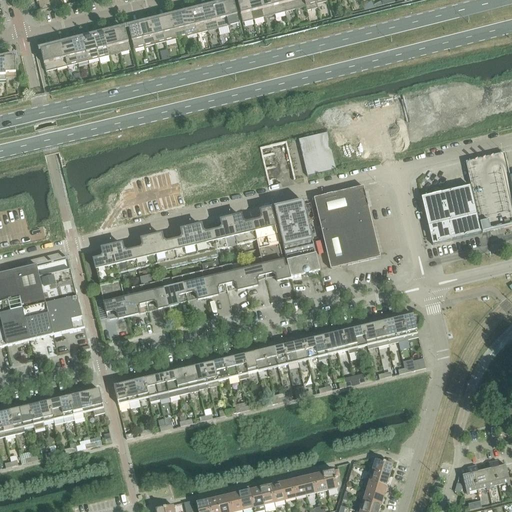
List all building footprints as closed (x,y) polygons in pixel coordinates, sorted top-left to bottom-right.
[(40,12),(65,6),(63,0),(35,0),(36,3),(38,3),(40,12)] [(241,0),(242,1),(237,2),(243,24),(253,21),(248,0),(241,0)] [(248,0),(253,21),(264,18),(259,0),(248,0)] [(259,0),(264,18),(274,16),(270,0),(259,0)] [(270,0),(274,16),(285,13),(281,0),(270,0)] [(281,0),(285,13),(295,11),(292,0),(281,0)] [(292,0),(295,11),(306,8),(303,0),(292,0)] [(303,0),(306,8),(307,12),(317,9),(316,5),(314,0),(303,0)] [(223,4),(228,27),(239,25),(234,3),(230,4),(229,2),(223,4)] [(216,7),(213,8),(218,30),(228,27),(223,4),(216,5),(216,7)] [(208,7),(202,9),(207,32),(218,30),(213,8),(209,9),(208,7)] [(195,12),(192,13),(197,35),(207,32),(202,9),(195,11),(195,12)] [(187,13),(181,14),(186,38),(197,35),(192,13),(188,14),(187,13)] [(175,18),(171,19),(176,40),(186,38),(181,14),(174,16),(175,18)] [(176,40),(171,19),(167,20),(166,18),(160,20),(166,43),(176,40)] [(348,18),(327,23),(328,27),(349,22),(348,18)] [(153,21),(154,23),(150,24),(155,46),(166,43),(160,20),(153,21)] [(145,23),(139,25),(145,48),(155,46),(150,24),(146,25),(145,23)] [(133,28),(128,29),(134,51),(145,48),(139,25),(132,26),(133,28)] [(114,31),(120,54),(130,52),(125,30),(121,31),(120,29),(114,31)] [(107,33),(108,34),(104,35),(109,57),(120,54),(114,31),(107,33)] [(99,35),(93,36),(99,60),(109,57),(104,35),(100,36),(99,35)] [(87,40),(83,41),(88,62),(99,60),(93,36),(86,38),(87,40)] [(88,62),(83,41),(79,42),(78,40),(72,42),(78,65),(88,62)] [(65,43),(66,45),(62,46),(67,68),(78,65),(72,42),(65,43)] [(57,45),(51,47),(57,70),(67,68),(62,46),(58,47),(57,45)] [(45,50),(40,51),(46,73),(57,70),(51,47),(44,49),(45,50)] [(16,58),(4,59),(4,61),(5,61),(6,79),(16,79),(15,60),(16,60),(16,58)] [(336,171),(327,134),(298,141),(307,178),(336,171)] [(468,175),(482,235),(511,227),(511,186),(510,178),(504,154),(466,163),(468,175)] [(470,187),(421,199),(433,246),(481,235),(470,187)] [(363,188),(314,200),(331,270),(380,259),(363,188)] [(314,247),(303,202),(274,209),(284,254),(285,254),(288,268),(291,280),(305,276),(307,276),(309,276),(320,273),(313,247),(314,247)] [(261,220),(260,221),(261,222),(253,224),(257,242),(259,250),(279,245),(271,210),(260,213),(262,220),(261,220)] [(241,217),(231,220),(237,247),(257,242),(253,224),(245,226),(245,225),(244,224),(243,224),(241,217)] [(221,231),(213,233),(217,251),(237,247),(231,220),(221,222),(222,229),(221,229),(221,230),(221,231)] [(201,227),(191,229),(199,264),(219,259),(217,251),(213,233),(205,235),(205,234),(204,233),(203,234),(201,227)] [(181,232),(183,238),(182,239),(181,240),(181,241),(173,243),(179,269),(199,264),(191,229),(181,232)] [(162,236),(151,239),(157,265),(159,273),(179,269),(173,243),(166,244),(165,244),(164,243),(163,243),(162,236)] [(398,238),(383,240),(385,251),(400,249),(398,238)] [(157,265),(151,239),(141,241),(143,248),(142,248),(141,249),(141,250),(133,252),(138,270),(157,265)] [(279,245),(259,250),(261,259),(265,277),(273,275),(273,276),(275,276),(277,282),(277,283),(291,280),(288,268),(285,269),(279,245)] [(122,246),(111,248),(118,275),(138,270),(133,252),(126,254),(126,253),(124,252),(122,246)] [(102,260),(94,261),(100,288),(120,283),(118,275),(111,248),(101,250),(103,257),(102,258),(102,259),(102,260)] [(261,259),(251,262),(253,270),(243,273),(247,290),(258,288),(256,281),(257,281),(258,279),(265,277),(261,259)] [(220,261),(200,266),(202,273),(208,300),(218,297),(218,296),(216,290),(217,290),(218,289),(218,288),(225,286),(221,269),(220,261)] [(37,266),(13,272),(30,342),(53,336),(39,278),(37,266)] [(231,266),(221,269),(225,286),(233,284),(234,285),(235,286),(236,286),(237,293),(247,290),(243,273),(233,275),(231,266)] [(71,271),(39,278),(53,336),(85,329),(85,328),(84,328),(71,271)] [(13,272),(0,275),(0,349),(30,342),(13,272)] [(202,273),(182,278),(186,296),(194,294),(194,295),(195,295),(196,295),(198,302),(208,300),(202,273)] [(152,285),(150,277),(140,279),(142,288),(148,312),(158,310),(158,312),(168,309),(162,283),(152,285)] [(186,296),(182,278),(162,283),(168,309),(178,307),(178,305),(188,302),(186,296)] [(120,283),(100,288),(106,315),(114,313),(115,314),(116,314),(117,314),(118,321),(128,319),(122,292),(120,283)] [(142,288),(122,292),(128,319),(139,316),(138,314),(148,312),(142,288)] [(413,316),(403,319),(408,341),(418,339),(416,328),(419,323),(419,322),(419,321),(419,320),(419,319),(418,318),(418,317),(417,317),(416,316),(415,316),(414,316),(413,316)] [(403,319),(393,321),(398,344),(408,341),(403,319)] [(393,321),(383,323),(388,346),(398,344),(393,321)] [(383,323),(373,326),(378,348),(388,346),(383,323)] [(373,326),(363,328),(367,347),(368,351),(378,348),(373,326)] [(363,328),(353,330),(358,349),(367,347),(363,328)] [(353,330),(343,333),(348,352),(349,356),(359,353),(358,349),(353,330)] [(343,333),(333,335),(338,354),(348,352),(343,333)] [(333,335),(323,337),(328,356),(338,354),(333,335)] [(323,337),(313,340),(318,359),(328,356),(323,337)] [(313,340),(303,342),(308,361),(318,359),(313,340)] [(303,342),(293,345),(298,363),(308,361),(303,342)] [(293,345),(283,347),(288,366),(298,363),(293,345)] [(283,347),(273,349),(278,368),(288,366),(283,347)] [(273,349),(264,352),(268,371),(278,368),(273,349)] [(264,352),(254,354),(258,373),(268,371),(264,352)] [(254,354),(244,356),(248,375),(258,373),(254,354)] [(244,356),(234,359),(238,378),(239,382),(249,379),(248,375),(244,356)] [(234,359),(224,361),(228,380),(238,378),(234,359)] [(224,361),(214,364),(218,382),(228,380),(224,361)] [(426,370),(424,361),(413,364),(415,372),(426,370)] [(214,364),(204,366),(209,389),(219,387),(218,382),(214,364)] [(204,366),(194,368),(199,391),(209,389),(204,366)] [(194,368),(184,371),(190,394),(199,392),(199,391),(194,368)] [(184,371),(174,373),(180,397),(190,394),(184,371)] [(174,373),(164,375),(169,394),(170,399),(180,397),(174,373)] [(164,375),(154,378),(159,397),(169,394),(164,375)] [(160,401),(159,397),(154,378),(144,380),(149,399),(150,404),(160,401)] [(144,380),(134,382),(139,401),(149,399),(144,380)] [(134,382),(124,385),(129,404),(139,401),(134,382)] [(124,385),(114,387),(118,406),(129,404),(124,385)] [(99,391),(89,393),(93,412),(94,417),(105,415),(99,391)] [(89,393),(79,396),(83,415),(93,412),(89,393)] [(79,396),(69,398),(75,422),(84,419),(83,415),(79,396)] [(69,398),(59,400),(65,424),(75,422),(69,398)] [(59,400),(49,403),(54,422),(55,426),(65,424),(59,400)] [(49,403),(39,405),(44,424),(54,422),(49,403)] [(45,429),(44,424),(39,405),(29,407),(34,426),(35,431),(45,429)] [(29,407),(19,410),(24,429),(34,426),(29,407)] [(19,410),(9,412),(15,436),(25,433),(24,429),(19,410)] [(9,412),(0,414),(0,417),(5,438),(15,436),(9,412)] [(376,461),(372,472),(390,477),(394,462),(388,460),(387,464),(376,461)] [(497,462),(493,463),(498,486),(507,484),(507,486),(510,486),(505,466),(499,468),(497,462)] [(493,463),(489,464),(490,470),(484,472),(488,491),(490,490),(490,488),(498,486),(493,463)] [(476,467),(472,468),(477,491),(486,489),(486,491),(488,491),(484,472),(478,473),(476,467)] [(469,475),(462,477),(467,496),(469,495),(469,493),(477,491),(472,468),(468,469),(469,475)] [(338,489),(335,478),(339,477),(338,471),(323,474),(327,492),(338,489)] [(372,472),(369,482),(386,487),(390,477),(372,472)] [(323,474),(312,477),(316,494),(327,492),(323,474)] [(312,477),(302,479),(306,497),(316,494),(312,477)] [(302,479),(291,482),(295,499),(306,497),(302,479)] [(291,482),(281,484),(285,502),(295,499),(291,482)] [(369,482),(366,492),(383,498),(386,487),(369,482)] [(281,484),(270,487),(274,504),(285,502),(281,484)] [(270,487),(260,489),(264,511),(267,511),(276,510),(274,504),(270,487)] [(238,491),(238,494),(243,511),(253,509),(249,492),(248,489),(238,491)] [(264,511),(260,489),(249,492),(253,509),(253,511),(264,511)] [(366,492),(363,503),(380,508),(383,498),(366,492)] [(238,494),(228,497),(231,511),(241,511),(243,511),(238,494)] [(231,511),(228,497),(217,499),(220,511),(231,511)] [(220,511),(217,499),(207,502),(209,511),(220,511)] [(209,511),(207,502),(196,504),(197,511),(209,511)] [(363,503),(360,511),(379,511),(380,508),(363,503)]
